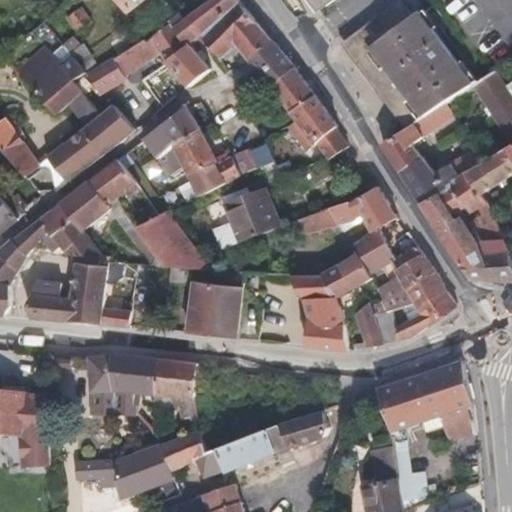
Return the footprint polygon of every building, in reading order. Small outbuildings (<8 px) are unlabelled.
[(124,0),(133,11),(147,0),(124,0)] [(201,37),(242,3),(239,0),(216,0),(189,21),(183,14),(172,22),(173,24),(191,47),(201,37)] [(275,43),(242,3),(201,37),(222,59),(238,46),(250,60),(275,43)] [(475,86),(422,15),(413,22),(400,6),(348,46),(409,128),(448,104),(475,86)] [(68,18),(71,16),(66,8),(46,22),(53,30),(63,22),(68,18)] [(95,24),(84,8),(71,16),(68,18),(81,34),(95,24)] [(95,57),(85,45),(83,46),(63,22),(53,30),(66,45),(75,56),(88,72),(99,65),(95,57)] [(127,77),(162,54),(169,62),(191,47),(173,24),(150,42),(148,40),(115,60),(112,57),(102,65),(99,65),(88,72),(87,73),(103,96),(128,79),(127,77)] [(271,86),(296,68),(275,43),(250,60),(271,86)] [(38,91),(75,56),(66,45),(53,56),(47,50),(21,72),(38,91)] [(190,86),(210,69),(191,47),(169,62),(190,86)] [(112,57),(113,56),(107,48),(95,57),(99,65),(102,65),(112,57)] [(94,105),(75,82),(87,73),(88,72),(75,56),(38,91),(58,114),(71,104),(80,115),(94,105)] [(313,93),(296,68),(271,86),(289,109),(313,93)] [(178,96),(156,70),(143,81),(163,108),(178,96)] [(511,87),(510,86),(507,88),(496,72),(475,86),(511,142),(511,87)] [(337,127),(313,93),(289,109),(300,121),(290,128),(307,151),(318,143),(331,160),(349,148),(336,129),(337,127)] [(436,173),(415,145),(456,117),(448,104),(409,128),(382,147),(422,205),(444,194),(453,187),(461,176),(466,173),(487,163),(472,141),(452,153),(456,162),(436,173)] [(114,148),(137,130),(116,106),(104,116),(94,105),(80,115),(90,126),(50,158),(57,189),(114,148)] [(175,174),(186,169),(194,184),(201,198),(242,176),(259,169),(251,151),(234,158),(221,164),(203,130),(188,106),(145,140),(161,159),(165,156),(175,174)] [(41,167),(5,120),(0,124),(0,146),(28,177),(41,167)] [(511,146),(487,163),(466,173),(482,196),(511,176),(511,146)] [(117,202),(127,194),(132,199),(143,191),(120,159),(91,182),(111,206),(117,202)] [(474,281),(511,283),(511,253),(510,248),(504,234),(489,204),(482,196),(466,173),(461,176),(453,187),(444,194),(422,205),(474,281)] [(111,206),(91,182),(39,220),(50,233),(54,237),(76,221),(85,232),(87,232),(88,230),(111,212),(114,209),(111,206)] [(399,219),(380,188),(354,202),(332,210),(340,226),(357,221),(362,216),(365,218),(373,232),(381,229),(399,219)] [(283,228),(267,189),(226,204),(241,243),(283,228)] [(0,234),(19,220),(0,195),(0,234)] [(157,254),(139,230),(117,202),(111,206),(114,209),(111,212),(141,254),(145,254),(152,264),(157,254)] [(340,226),(332,210),(298,222),(305,237),(340,226)] [(214,271),(171,212),(139,230),(157,254),(168,268),(170,269),(214,271)] [(44,238),(50,233),(39,220),(18,236),(33,251),(42,242),(44,238)] [(66,252),(89,235),(87,232),(85,232),(76,221),(54,237),(61,247),(66,252)] [(397,261),(381,229),(373,232),(358,240),(362,253),(375,274),(394,263),(397,261)] [(61,247),(54,237),(50,233),(44,238),(42,242),(49,248),(56,250),(61,247)] [(112,263),(113,257),(107,256),(104,254),(89,235),(66,252),(78,266),(74,299),(107,303),(112,263)] [(33,251),(18,236),(13,240),(29,255),(33,251)] [(12,286),(29,255),(13,240),(0,251),(0,316),(8,317),(8,313),(13,308),(12,286)] [(40,258),(49,248),(42,242),(33,251),(40,258)] [(437,274),(421,248),(405,257),(405,260),(408,265),(397,270),(405,283),(409,290),(437,274)] [(375,274),(362,253),(324,276),(341,299),(363,288),(374,280),(372,276),(375,274)] [(130,329),(139,265),(112,263),(107,303),(104,326),(130,329)] [(247,286),(248,273),(214,271),(170,269),(168,281),(247,286)] [(448,292),(437,274),(409,290),(416,304),(420,311),(448,292)] [(341,299),(324,276),(293,276),(303,294),(311,318),(309,345),(352,350),(347,327),(330,328),(328,314),(331,314),(329,299),(341,299)] [(104,326),(107,303),(74,299),(63,299),(61,284),(38,282),(29,306),(32,320),(104,326)] [(416,304),(409,290),(405,283),(387,290),(396,310),(405,308),(416,304)] [(241,340),(246,291),(196,285),(191,335),(241,340)] [(343,305),(365,293),(363,288),(341,299),(343,305)] [(414,338),(457,306),(448,292),(420,311),(416,304),(405,308),(411,323),(400,328),(393,311),(375,316),(385,345),(414,338)] [(349,326),(343,305),(341,299),(329,299),(331,314),(328,314),(330,328),(347,327),(349,326)] [(385,345),(375,316),(370,304),(359,315),(370,347),(385,345)] [(142,394),(145,358),(116,355),(90,357),(90,365),(92,393),(115,392),(142,394)] [(196,398),(198,364),(145,358),(142,394),(196,398)] [(477,412),(472,392),(464,363),(381,390),(394,432),(397,449),(411,448),(409,433),(418,430),(417,426),(442,418),(451,441),(479,435),(477,412)] [(282,400),(282,379),(238,374),(239,369),(198,364),(196,398),(208,399),(208,431),(202,433),(209,455),(260,434),(260,399),(282,400)] [(54,467),(49,406),(48,396),(0,390),(0,433),(29,436),(31,469),(54,467)] [(115,392),(92,393),(94,415),(141,413),(142,394),(115,392)] [(327,436),(331,429),(325,410),(283,426),(290,447),(292,450),(327,436)] [(227,472),(290,447),(283,426),(260,434),(209,455),(196,461),(199,469),(222,460),(227,472)] [(209,455),(202,433),(164,446),(174,469),(196,461),(209,455)] [(177,480),(174,469),(164,446),(119,461),(77,464),(78,481),(103,480),(103,488),(123,487),(124,500),(177,480)] [(407,511),(399,463),(379,468),(382,484),(365,488),(369,511),(407,511)] [(214,511),(243,503),(236,485),(227,488),(205,496),(211,511),(214,511)] [(245,511),(243,503),(214,511),(245,511)]
